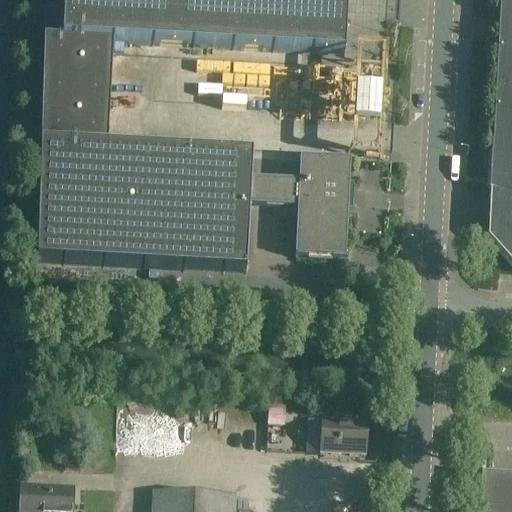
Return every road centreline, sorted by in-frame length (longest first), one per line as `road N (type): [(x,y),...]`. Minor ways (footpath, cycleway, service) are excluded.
road 1 (unclassified): [(431,315),(446,0)]
road 2 (unclassified): [(421,511),(431,315)]
